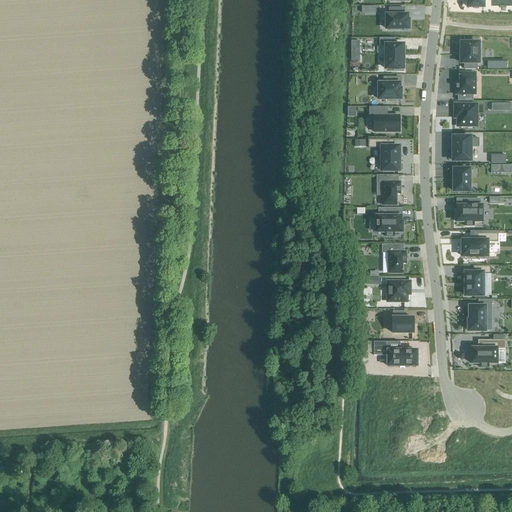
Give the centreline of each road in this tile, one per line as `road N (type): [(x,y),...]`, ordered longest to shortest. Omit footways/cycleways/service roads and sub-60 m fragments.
road 1 (unknown): [(176,0),(155,436)]
road 2 (residential): [(436,0),(425,210),(441,366),(465,409)]
